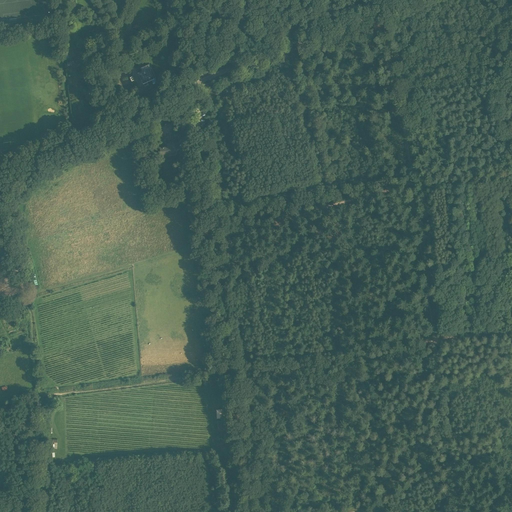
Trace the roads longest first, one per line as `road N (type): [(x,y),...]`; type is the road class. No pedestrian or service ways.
road 1 (tertiary): [(0,176),(215,74),(411,0)]
road 2 (track): [(34,511),(41,399),(26,297),(0,230)]
road 3 (track): [(191,91),(232,369)]
road 4 (track): [(0,421),(47,395),(232,369)]
road 5 (track): [(232,369),(250,511)]
road 6 (track): [(459,493),(333,511)]
